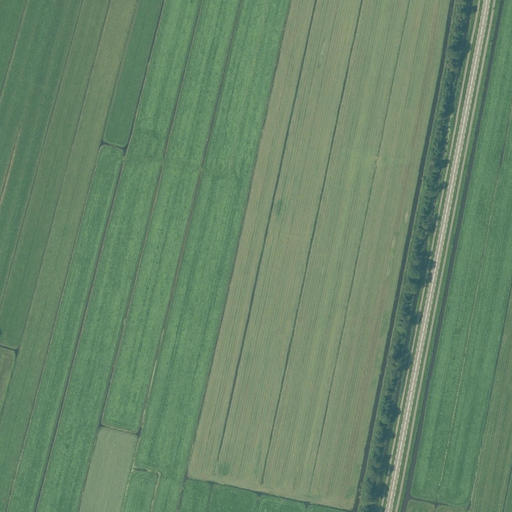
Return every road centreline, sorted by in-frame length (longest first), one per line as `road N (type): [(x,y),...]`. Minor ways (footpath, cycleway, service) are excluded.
road 1 (secondary): [(388,511),(485,0)]
road 2 (track): [(118,157),(228,171),(268,0)]
